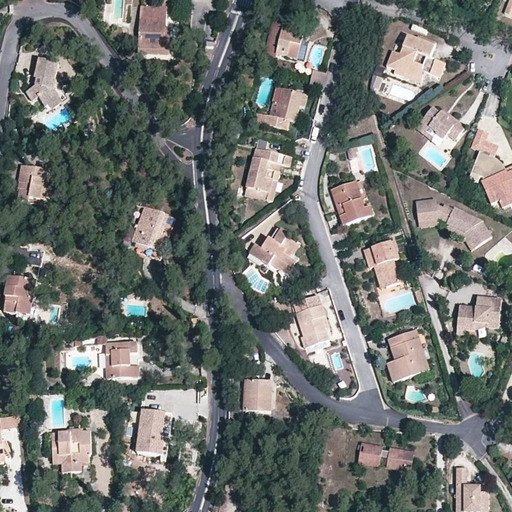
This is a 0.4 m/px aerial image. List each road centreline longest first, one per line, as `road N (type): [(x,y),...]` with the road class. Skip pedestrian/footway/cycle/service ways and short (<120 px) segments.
road 1 (residential): [(335,0),(344,9),(345,37),(311,197),(378,416)]
road 2 (tertiary): [(200,511),(218,420),(214,281)]
road 3 (residential): [(214,281),(229,284),(281,359),(324,402),(378,416)]
road 4 (residential): [(335,0),(383,5),(460,32),(488,60)]
road 5 (track): [(461,433),(467,417),(421,275)]
road 6 (tertiary): [(207,145),(209,112),(246,0)]
road 7 (tertiary): [(239,0),(207,86),(196,144)]
road 8 (residential): [(41,11),(73,18),(139,109)]
road 9 (residential): [(378,416),(461,433),(486,460)]
road 10 (residential): [(0,115),(13,33),(41,11)]
